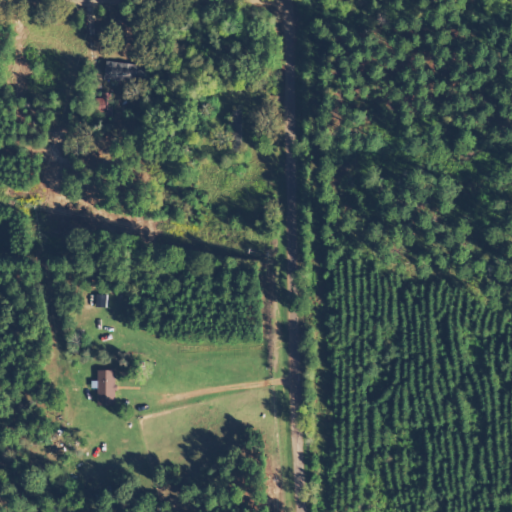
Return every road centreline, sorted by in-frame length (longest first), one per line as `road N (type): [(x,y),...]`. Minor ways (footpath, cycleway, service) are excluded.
road 1 (residential): [(298,511),(289,0)]
road 2 (residential): [(289,1),(0,3)]
